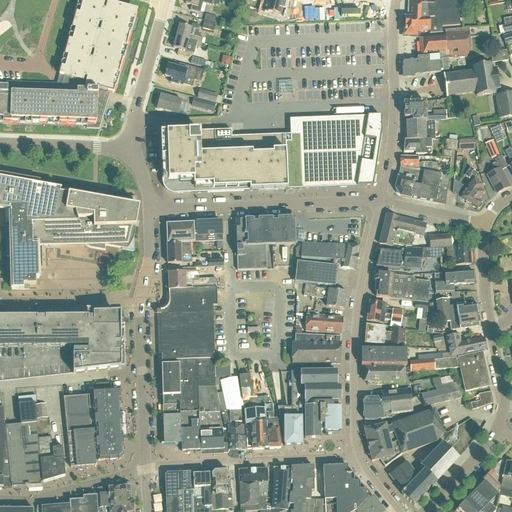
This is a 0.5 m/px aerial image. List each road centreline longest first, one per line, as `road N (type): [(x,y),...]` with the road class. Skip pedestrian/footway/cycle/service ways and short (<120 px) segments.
road 1 (residential): [(398,511),(353,448),(356,313),(379,202)]
road 2 (residential): [(131,125),(394,115)]
road 3 (unclassified): [(379,202),(148,210)]
road 4 (residential): [(496,430),(506,404),(481,226)]
road 5 (residential): [(148,210),(141,371)]
road 6 (residential): [(141,371),(0,387)]
road 7 (residential): [(141,371),(148,511)]
road 8 (residential): [(131,125),(164,0)]
road 9 (unclassified): [(125,147),(0,143)]
